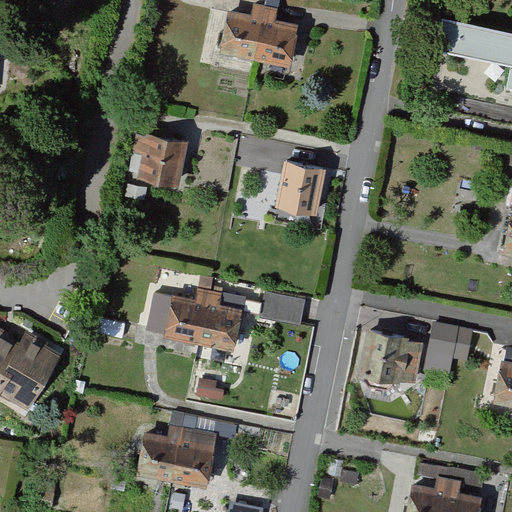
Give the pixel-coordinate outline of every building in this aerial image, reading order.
[(270,0),(270,7),(258,5),(255,18),(232,13),(222,54),(294,70),(303,26),(281,21),(284,0),(270,0)] [(511,29),(444,16),(437,47),(511,62),(511,29)] [(194,141),(152,133),(151,137),(142,136),(138,153),(148,155),(143,178),(185,187),(194,141)] [(332,170),(290,161),(289,165),(280,163),(273,201),(283,203),(282,206),(325,215),(332,170)] [(511,214),(503,254),(511,255),(511,214)] [(216,279),(204,277),(199,298),(174,293),(173,297),(157,294),(149,329),(165,333),(165,335),(203,343),(214,290),(216,279)] [(248,297),(214,290),(203,343),(238,351),(248,297)] [(456,354),(472,357),(477,325),(437,318),(430,364),(454,368),(456,354)] [(0,404),(5,396),(33,414),(65,356),(52,348),(53,345),(30,332),(23,345),(11,338),(13,334),(0,326),(0,404)] [(413,336),(371,329),(362,373),(403,381),(404,378),(419,382),(427,343),(412,340),(413,336)] [(511,363),(504,361),(495,404),(511,407),(511,363)] [(219,433),(173,425),(171,436),(146,431),(138,474),(209,488),(219,433)] [(438,488),(416,484),(410,511),(484,511),(487,498),(464,493),(466,482),(441,477),(438,488)]
